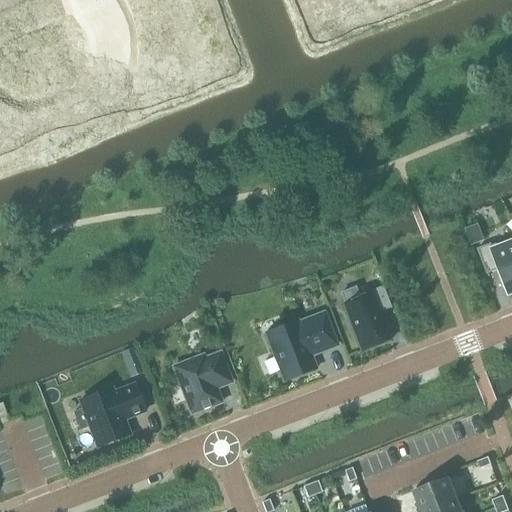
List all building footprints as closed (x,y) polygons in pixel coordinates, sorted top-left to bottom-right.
[(346,0),(349,8),(371,0),(395,0),(396,1),(397,0),(346,0)] [(43,13),(20,22),(24,34),(47,26),(43,13)] [(166,46),(144,47),(146,75),(160,74),(160,78),(178,77),(178,73),(192,73),(190,32),(166,33),(166,46)] [(27,40),(0,50),(0,71),(13,106),(47,93),(27,40)] [(479,249),(478,250),(487,275),(501,270),(510,295),(511,294),(511,239),(493,246),(492,244),(479,249)] [(357,288),(341,294),(345,305),(343,306),(344,306),(361,352),(392,340),(381,313),(393,308),(385,287),(372,292),(373,294),(361,299),(357,288)] [(298,321),(263,334),(282,384),(317,371),(312,357),(338,347),(325,312),(298,322),(298,321)] [(204,356),(173,368),(191,416),(222,405),(216,389),(232,384),(220,353),(205,358),(204,356)] [(82,410),(74,414),(80,430),(89,427),(97,448),(130,436),(124,421),(145,413),(134,386),(134,385),(113,393),(112,389),(79,402),(82,410)] [(488,458),(477,463),(480,470),(491,466),(488,458)] [(351,469),(344,472),(348,483),(356,480),(351,469)] [(449,479),(414,492),(421,511),(425,511),(457,500),(449,479)] [(318,482),(310,485),(315,496),(322,493),(318,482)] [(310,485),(303,487),(307,499),(315,496),(310,485)] [(503,497),(492,501),(495,508),(506,504),(503,497)] [(462,511),(457,500),(425,511),(462,511)] [(272,511),(273,511),(269,501),(262,503),(264,511),(272,511)]
